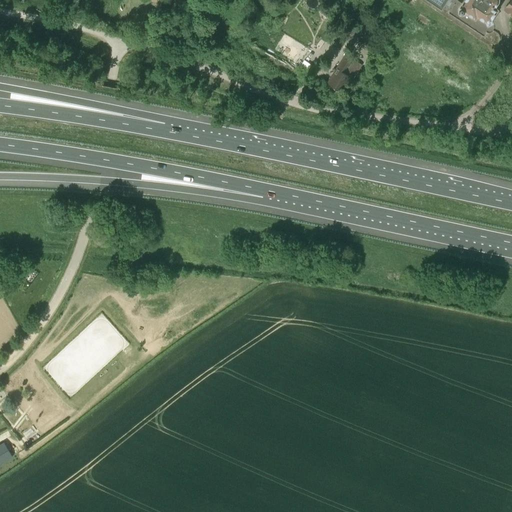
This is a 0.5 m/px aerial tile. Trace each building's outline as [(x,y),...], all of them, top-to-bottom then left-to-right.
[(425,0),(441,10),(447,2),(448,0),(425,0)] [(464,0),(459,7),(475,18),(477,16),(486,22),(487,25),(492,22),(491,19),(498,9),(494,7),(499,0),(464,0)] [(343,34),(350,40),(357,33),(350,26),(343,34)] [(366,27),(362,36),(370,40),(374,30),(366,27)] [(339,91),(349,75),(353,79),(362,64),(354,59),(346,54),(328,83),(339,91)] [(24,434),(31,443),(66,416),(59,407),(24,434)] [(4,442),(0,444),(0,463),(12,456),(4,442)]
